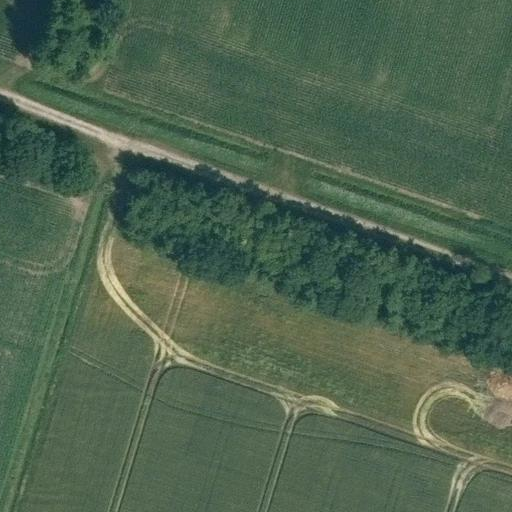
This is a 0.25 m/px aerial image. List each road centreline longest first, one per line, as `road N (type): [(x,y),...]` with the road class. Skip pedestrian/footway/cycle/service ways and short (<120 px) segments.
road 1 (track): [(511,260),(0,87)]
road 2 (track): [(84,188),(122,128),(112,234)]
